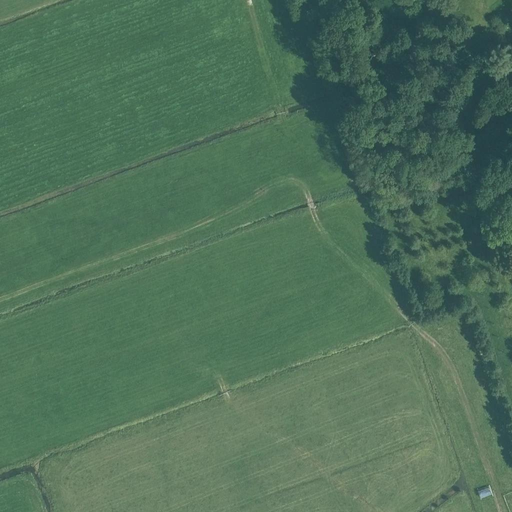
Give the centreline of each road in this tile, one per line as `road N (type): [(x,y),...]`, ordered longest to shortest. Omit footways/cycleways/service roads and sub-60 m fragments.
road 1 (track): [(511,511),(458,384),(425,336),(332,246),(313,211),(248,0)]
road 2 (track): [(371,511),(227,398),(219,381)]
